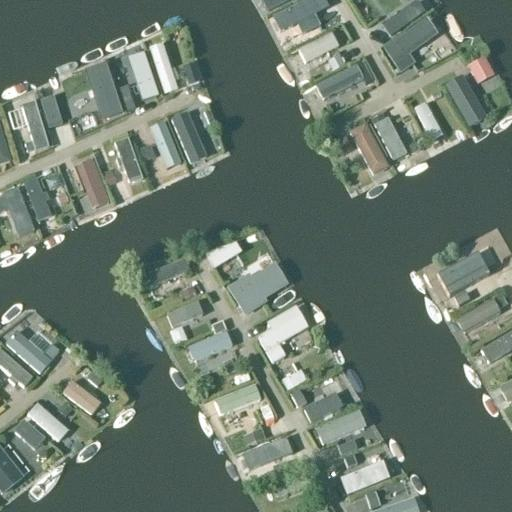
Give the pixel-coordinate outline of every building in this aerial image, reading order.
[(258,0),(265,15),(293,0),(258,0)] [(322,0),(311,0),(278,19),(286,32),(327,8),(322,0)] [(388,42),(424,18),(416,6),(399,17),(397,14),(389,19),(391,22),(380,30),(388,42)] [(436,37),(425,21),(382,53),(399,76),(414,65),(408,58),(436,37)] [(323,34),(316,23),(306,28),(313,40),(323,34)] [(337,49),(330,36),(297,54),(304,67),(337,49)] [(163,49),(150,53),(165,99),(177,95),(163,49)] [(144,57),(127,63),(142,106),(159,100),(144,57)] [(340,63),(338,60),(326,66),(332,77),(343,70),(345,69),(341,62),(340,63)] [(476,89),(493,80),(483,62),(467,71),(476,89)] [(101,122),(121,115),(104,65),(84,71),(101,122)] [(363,82),(355,67),(314,88),(321,104),(363,82)] [(487,121),(462,77),(443,88),(469,132),(487,121)] [(79,93),(68,99),(76,114),(88,108),(79,93)] [(433,106),(440,102),(437,96),(430,100),(433,106)] [(53,99),(41,103),(48,127),(60,124),(53,99)] [(35,105),(21,109),(22,112),(8,116),(13,133),(27,129),(32,145),(24,148),(27,157),(35,155),(49,151),(35,105)] [(442,138),(425,105),(414,111),(431,144),(442,138)] [(382,115),(370,121),(374,128),(373,129),(392,165),(406,157),(387,121),(386,122),(382,115)] [(186,116),(170,122),(190,169),(206,162),(186,116)] [(164,125),(149,131),(165,173),(180,167),(164,125)] [(388,170),(364,125),(347,134),(371,179),(388,170)] [(0,129),(0,165),(11,163),(0,129)] [(127,141),(114,145),(129,188),(142,183),(127,141)] [(339,161),(352,155),(345,142),(332,148),(339,161)] [(150,149),(136,155),(141,167),(155,162),(150,149)] [(90,161),(74,167),(92,210),(108,203),(90,161)] [(59,186),(71,182),(66,168),(54,172),(59,186)] [(35,182),(22,187),(37,226),(50,222),(44,206),(48,204),(45,198),(42,199),(35,182)] [(17,189),(5,194),(22,237),(34,233),(17,189)] [(240,256),(234,246),(203,257),(212,273),(240,256)] [(490,265),(483,252),(445,273),(452,286),(490,265)] [(185,277),(179,263),(139,281),(145,294),(185,277)] [(286,289),(273,267),(249,282),(247,278),(225,292),(242,320),(265,307),(263,304),(286,289)] [(446,284),(440,273),(428,279),(434,290),(446,284)] [(506,308),(500,296),(491,301),(497,312),(506,308)] [(499,317),(491,303),(453,324),(461,339),(499,317)] [(201,320),(195,306),(163,320),(169,333),(201,320)] [(307,333),(294,312),(265,329),(269,336),(256,343),(271,369),(284,362),(277,351),(307,333)] [(225,334),(221,324),(209,329),(213,339),(225,334)] [(511,352),(511,334),(478,355),(486,369),(511,352)] [(28,345),(16,335),(5,348),(39,377),(59,353),(37,335),(28,345)] [(231,351),(224,336),(185,353),(191,367),(231,351)] [(32,381),(0,354),(0,371),(9,380),(7,383),(14,389),(17,386),(23,391),(32,381)] [(239,374),(234,362),(221,367),(226,380),(239,374)] [(304,384),(298,374),(279,385),(285,395),(304,384)] [(511,404),(511,381),(495,392),(505,408),(511,404)] [(100,407),(71,385),(62,397),(91,420),(100,407)] [(259,404),(253,389),(213,405),(219,420),(259,404)] [(297,413),(305,408),(297,394),(288,399),(297,413)] [(340,413),(333,398),(301,414),(308,428),(340,413)] [(69,435),(37,407),(28,419),(59,446),(69,435)] [(364,434),(357,417),(314,435),(321,452),(364,434)] [(45,443),(23,424),(13,435),(35,454),(45,443)] [(263,443),(259,434),(241,441),(245,450),(263,443)] [(285,443),(247,458),(252,472),(273,464),(275,469),(293,462),(285,443)] [(355,454),(351,444),(335,451),(339,460),(355,454)] [(0,453),(0,498),(1,500),(24,483),(21,479),(28,474),(7,448),(0,453)] [(387,483),(381,467),(338,483),(344,500),(387,483)] [(304,477),(269,491),(274,502),(308,489),(304,477)] [(369,511),(379,509),(374,495),(364,498),(368,511),(369,511)] [(415,511),(412,502),(381,511),(415,511)]
